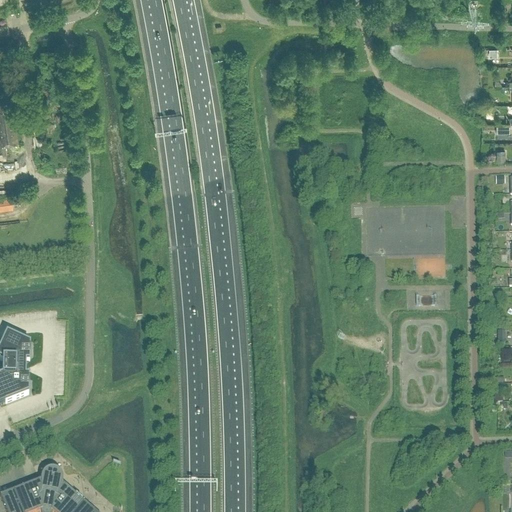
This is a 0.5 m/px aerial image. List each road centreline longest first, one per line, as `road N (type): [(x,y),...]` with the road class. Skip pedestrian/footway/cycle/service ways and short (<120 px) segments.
road 1 (motorway): [(230,511),(219,266),(178,0)]
road 2 (motorway): [(155,0),(193,264),(203,511)]
road 3 (unclassified): [(0,445),(71,411),(89,375),(87,179),(64,19)]
